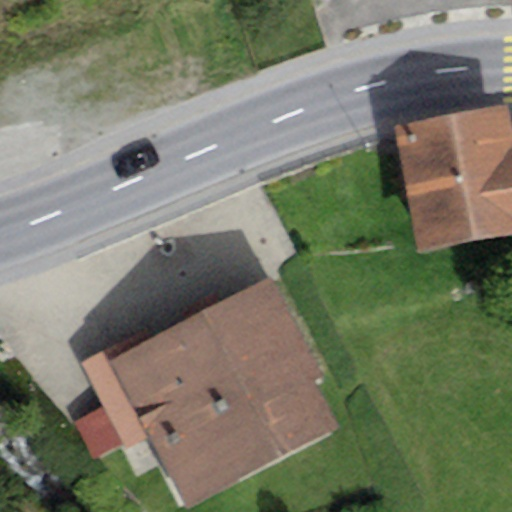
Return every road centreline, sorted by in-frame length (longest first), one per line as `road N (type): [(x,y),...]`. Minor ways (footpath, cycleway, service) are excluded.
road 1 (primary): [(0,236),(382,83),(511,68)]
road 2 (unknown): [(308,108),(226,0)]
